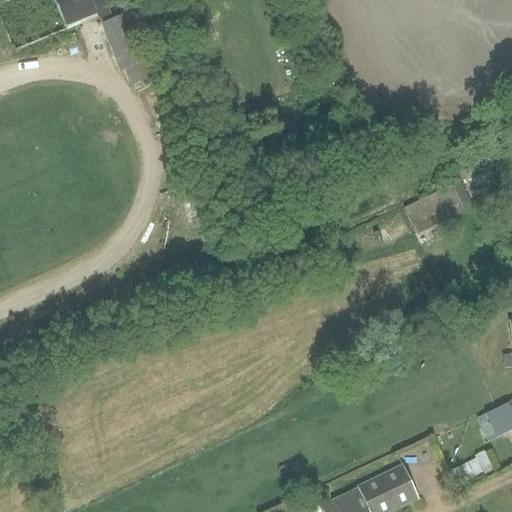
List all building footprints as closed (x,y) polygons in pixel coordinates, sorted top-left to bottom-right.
[(55,0),(67,27),(123,3),(122,0),(55,0)] [(253,146),(251,151),(245,167),(264,175),(268,165),(272,153),(253,146)] [(459,182),(403,209),(416,236),(472,209),(459,182)] [(399,214),(365,230),(373,247),(407,231),(399,214)] [(511,413),(508,404),(485,415),(496,439),(511,431),(511,413)] [(486,454),(452,471),(459,486),(493,469),(486,454)] [(370,511),(388,511),(417,498),(402,465),(358,487),(370,511)] [(293,511),(326,511),(323,502),(293,511)]
